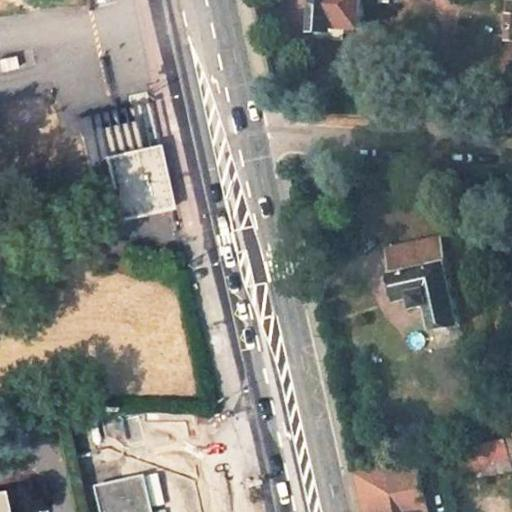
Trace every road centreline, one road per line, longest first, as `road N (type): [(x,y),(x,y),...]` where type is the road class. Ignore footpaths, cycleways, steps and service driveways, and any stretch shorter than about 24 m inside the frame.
road 1 (primary): [(299,511),(215,140)]
road 2 (residential): [(215,140),(268,130),(511,145)]
road 3 (primary): [(215,140),(183,0)]
